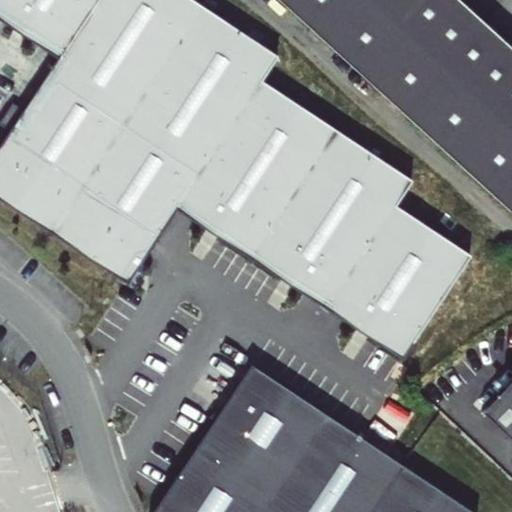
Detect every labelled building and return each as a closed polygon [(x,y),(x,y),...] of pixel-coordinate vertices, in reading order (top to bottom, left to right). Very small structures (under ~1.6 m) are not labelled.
[(0,142),(0,196),(50,230),(198,5),(191,0),(0,0),(0,17),(57,56),(0,142)] [(511,77),(427,0),(277,0),(511,211),(511,77)] [(427,0),(511,77),(511,47),(459,0),(427,0)] [(273,55),(198,5),(50,230),(125,279),(173,207),(399,356),(468,253),(392,203),(409,179),(258,78),(273,55)] [(469,511),(362,438),(251,361),(146,510),(148,511),(469,511)] [(511,375),(480,410),(511,439),(511,375)]
